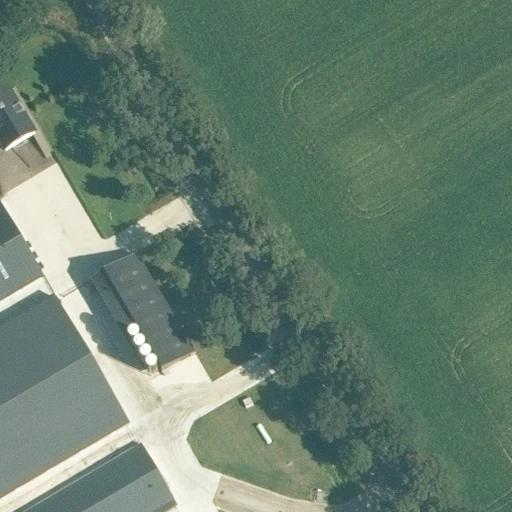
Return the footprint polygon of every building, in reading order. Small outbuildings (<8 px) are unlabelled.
[(0,95),(0,141),(6,152),(35,135),(23,116),(21,117),(7,93),(9,91),(8,90),(0,95)] [(0,206),(0,205),(0,302),(42,277),(0,206)] [(135,256),(91,283),(125,339),(136,333),(161,374),(194,355),(195,354),(135,256)] [(0,329),(0,500),(129,425),(54,298),(0,329)] [(210,425),(224,455),(262,437),(248,407),(210,425)] [(25,511),(157,511),(175,502),(141,444),(25,511)] [(253,464),(263,481),(275,474),(265,457),(253,464)]
